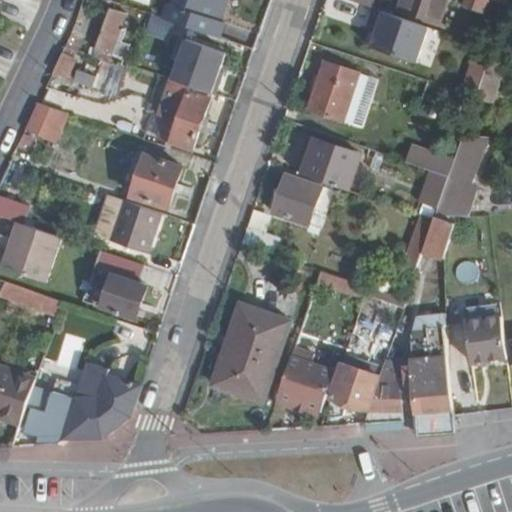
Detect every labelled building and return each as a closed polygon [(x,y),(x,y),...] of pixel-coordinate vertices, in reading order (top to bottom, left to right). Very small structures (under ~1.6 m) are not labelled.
[(168,18),(223,37),(228,22),(223,19),(229,0),(181,0),(180,5),(173,2),(168,18)] [(402,0),(400,8),(440,21),(447,0),(402,0)] [(483,12),(487,0),(467,0),(466,6),(483,12)] [(128,13),(112,8),(99,48),(115,53),(120,39),(128,13)] [(373,47),(418,62),(430,27),(375,8),(370,25),(380,28),(377,34),(373,47)] [(380,28),(370,25),(368,31),(377,34),(380,28)] [(174,78),(218,93),(226,71),(222,70),(228,52),(188,38),(174,78)] [(120,39),(115,53),(127,57),(131,42),(120,39)] [(64,53),(57,70),(71,76),(78,59),(64,53)] [(360,73),(326,62),(310,108),(345,120),(359,78),(360,73)] [(462,95),(477,100),(478,97),(488,67),(474,62),(462,95)] [(488,67),(478,97),(492,102),(503,73),(488,67)] [(79,82),(105,91),(109,79),(82,70),(79,82)] [(359,78),(345,120),(363,126),(378,84),(359,78)] [(155,134),(162,136),(179,88),(171,85),(155,134)] [(179,88),(162,136),(194,148),(211,99),(179,88)] [(59,142),(70,113),(43,103),(29,130),(59,142)] [(447,126),(465,132),(470,118),(452,112),(447,126)] [(465,135),(455,163),(451,175),(450,177),(440,206),(437,216),(463,214),(467,214),(477,187),(470,184),(487,136),(465,135)] [(314,139),(302,174),(349,190),(361,156),(314,139)] [(431,168),(451,175),(455,163),(412,148),(408,160),(431,168)] [(183,166),(147,154),(133,195),(169,208),(183,166)] [(431,168),(430,171),(420,199),(440,206),(450,177),(451,175),(431,168)] [(274,212),(310,224),(323,187),(287,174),(274,212)] [(0,203),(0,212),(32,223),(38,205),(3,193),(0,203)] [(150,252),(163,213),(123,200),(110,238),(150,252)] [(436,219),(423,214),(407,263),(419,268),(427,245),(436,219)] [(460,224),(437,216),(436,219),(427,245),(451,254),(460,224)] [(50,283),(65,237),(19,222),(5,268),(50,283)] [(248,227),(242,242),(276,255),(282,240),(248,227)] [(130,269),(133,260),(99,248),(83,299),(139,317),(151,276),(130,269)] [(370,286),(322,270),(319,281),(366,298),(367,294),(370,286)] [(0,295),(60,315),(65,301),(8,282),(0,294),(0,295)] [(409,299),(370,286),(367,294),(406,307),(409,299)] [(214,386),(263,403),(292,321),(242,304),(214,386)] [(474,360),(510,356),(506,314),(469,318),(474,360)] [(413,334),(416,363),(413,364),(418,418),(420,434),(458,431),(455,416),(446,325),(427,326),(427,332),(413,334)] [(295,348),(279,396),(327,412),(333,396),(343,365),(295,348)] [(371,410),(367,422),(406,420),(401,376),(406,359),(390,353),(382,376),(371,410)] [(333,396),(371,410),(382,376),(344,363),(343,365),(333,396)] [(0,409),(26,418),(38,380),(0,366),(0,409)] [(130,415),(141,385),(108,375),(102,397),(80,397),(54,391),(38,447),(62,446),(68,436),(103,436),(130,415)]
